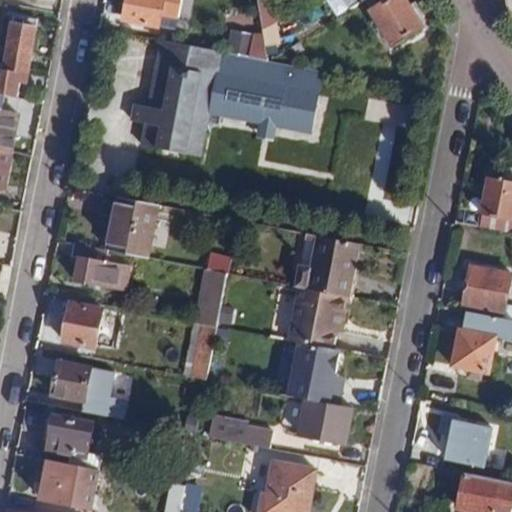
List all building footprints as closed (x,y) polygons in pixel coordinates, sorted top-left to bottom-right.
[(159,27),(164,0),(131,0),(127,20),(159,27)] [(257,0),(263,29),(276,21),(284,17),(278,0),(257,0)] [(344,0),(351,9),(365,0),(344,0)] [(365,0),(394,45),(423,26),(416,15),(410,6),(406,0),(365,0)] [(410,6),(416,15),(421,12),(416,3),(410,6)] [(28,74),(38,18),(14,13),(5,69),(20,72),(27,74),(28,74)] [(263,29),(268,61),(283,51),(276,21),(263,29)] [(268,61),(162,39),(148,107),(145,123),(141,144),(204,156),(211,123),(221,125),(224,113),(310,129),(321,71),(268,61)] [(20,72),(5,69),(0,68),(0,93),(5,95),(18,97),(20,81),(18,80),(20,72)] [(26,82),(27,74),(20,72),(18,80),(20,81),(26,82)] [(0,149),(13,152),(20,113),(2,109),(5,95),(0,93),(0,149)] [(412,129),(416,110),(371,100),(366,118),(412,129)] [(145,123),(148,107),(135,104),(132,120),(145,123)] [(511,181),(491,178),(481,228),(511,233),(511,181)] [(110,251),(149,258),(159,205),(120,197),(110,251)] [(310,233),(298,288),(347,298),(350,298),(360,244),(310,233)] [(110,251),(76,244),(74,254),(83,256),(78,281),(125,290),(129,265),(108,260),(110,251)] [(227,274),(228,274),(231,257),(210,252),(207,270),(227,274)] [(511,275),(473,268),(465,311),(469,312),(511,320),(511,304),(507,304),(511,278),(511,275)] [(197,323),(218,327),(228,274),(227,274),(207,270),(196,323),(197,323)] [(298,288),(291,342),(335,350),(337,332),(338,324),(343,324),(347,298),(298,288)] [(95,348),(103,309),(71,303),(64,342),(95,348)] [(511,338),(511,320),(469,312),(466,330),(463,329),(456,367),(468,369),(485,373),(491,374),(498,336),(511,338)] [(186,375),(208,379),(218,327),(197,323),(196,323),(186,375)] [(85,411),(125,417),(129,398),(112,395),(117,367),(59,358),(54,392),(87,398),(85,411)] [(483,381),(485,373),(468,369),(467,378),(483,381)] [(354,394),(357,381),(331,376),(329,389),(354,394)] [(352,407),(309,399),(303,433),(346,441),(352,407)] [(485,465),(492,428),(456,422),(457,417),(445,415),(441,433),(451,435),(447,458),(485,465)] [(70,454),(69,464),(99,470),(102,456),(88,453),(93,423),(56,416),(49,449),(70,454)] [(230,423),(227,440),(270,448),(273,431),(230,423)] [(69,464),(49,460),(42,500),(64,505),(89,510),(93,510),(101,470),(99,470),(69,464)] [(267,511),(308,511),(317,470),(276,463),(267,511)] [(496,511),(497,510),(505,511),(511,511),(511,482),(467,474),(461,508),(479,511),(496,511)]
